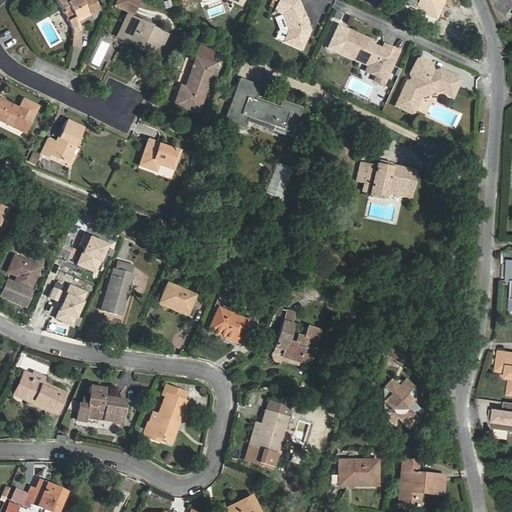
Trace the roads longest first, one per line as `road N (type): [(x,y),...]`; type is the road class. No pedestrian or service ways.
road 1 (residential): [(0,450),(92,453),(184,487),(208,474),(223,390),(207,372),(72,352),(0,324)]
road 2 (residential): [(476,0),(498,70),(480,331),(458,389),(484,511)]
road 3 (residential): [(0,58),(89,107),(118,106)]
